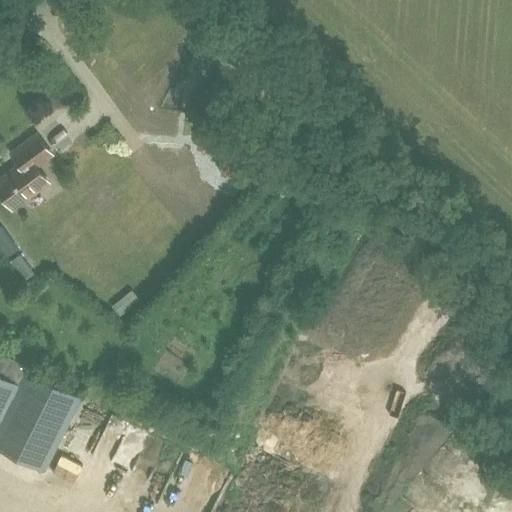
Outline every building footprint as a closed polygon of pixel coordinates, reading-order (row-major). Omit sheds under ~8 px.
[(200,112),(197,146),(217,148),(220,114),(200,112)] [(0,188),(13,207),(50,181),(38,164),(52,154),(37,131),(12,149),(22,162),(0,177),(0,188)] [(245,140),(224,138),(221,172),(242,174),(245,140)] [(28,262),(18,269),(24,277),(35,270),(28,262)] [(0,445),(46,468),(68,424),(74,410),(80,398),(26,372),(29,366),(0,351),(0,445)]
